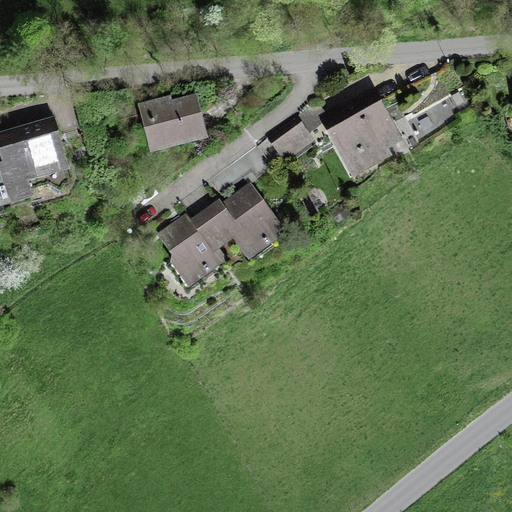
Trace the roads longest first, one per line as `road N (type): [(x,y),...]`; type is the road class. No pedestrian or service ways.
road 1 (unclassified): [(511,42),(0,85)]
road 2 (tertiary): [(511,405),(378,511)]
road 3 (track): [(318,58),(464,0)]
